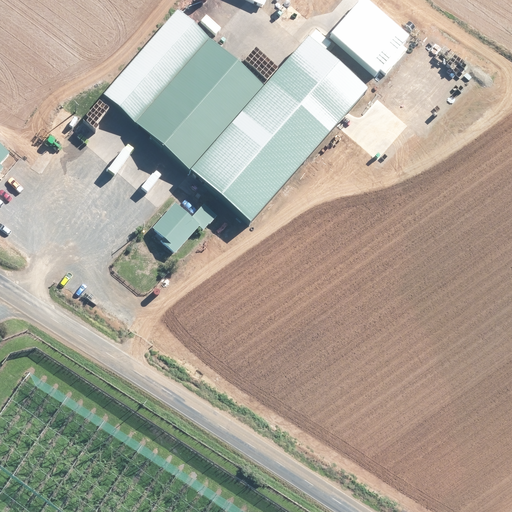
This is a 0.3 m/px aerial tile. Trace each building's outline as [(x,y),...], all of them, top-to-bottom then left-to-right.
[(370,0),(349,0),(327,27),(376,68),(408,31),(370,0)] [(264,76),(178,4),(107,88),(192,161),(264,76)] [(255,214),(367,83),(304,30),(264,76),(192,161),(255,214)] [(0,167),(9,156),(0,148),(0,167)] [(216,217),(203,205),(190,220),(174,205),(151,230),(175,252),(199,227),(202,231),(216,217)]
